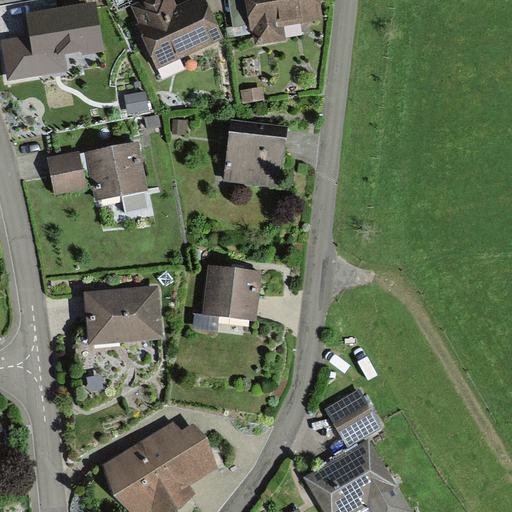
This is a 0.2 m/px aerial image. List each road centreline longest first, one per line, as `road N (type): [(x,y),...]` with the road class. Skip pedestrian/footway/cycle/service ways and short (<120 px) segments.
road 1 (residential): [(232,511),(266,470),(307,374),(346,0)]
road 2 (residential): [(0,170),(37,362)]
road 3 (residential): [(37,362),(53,511)]
